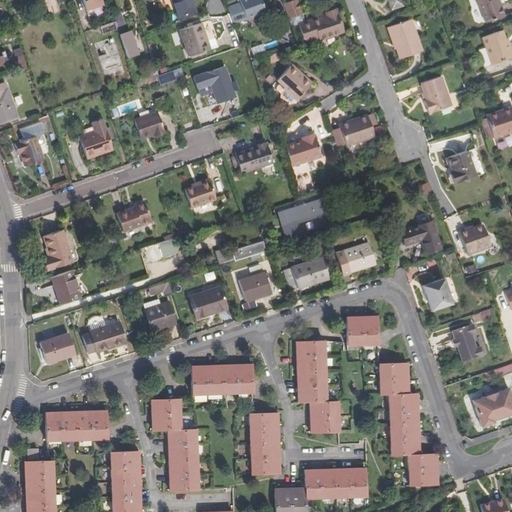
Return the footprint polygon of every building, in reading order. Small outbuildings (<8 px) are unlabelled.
[(48,6),(45,0),(40,0),(43,8),(48,6)] [(102,0),(83,0),(86,9),(103,3),(102,0)] [(195,12),(191,0),(172,0),(173,2),(169,4),(174,19),(195,12)] [(241,0),(242,2),(230,7),(235,23),(266,11),(262,0),(241,0)] [(320,35),(322,40),(346,30),(338,9),(327,13),(328,16),(315,21),(314,18),(307,21),(298,0),(294,0),(285,3),(293,26),(300,24),(305,38),(307,38),(309,40),(320,35)] [(405,8),(402,0),(389,0),(394,12),(405,8)] [(498,4),(496,0),(476,0),(477,3),(480,3),(486,22),(504,16),(500,4),(498,4)] [(55,4),(48,6),(50,13),(57,11),(55,4)] [(114,18),(118,29),(125,27),(123,21),(119,17),(114,18)] [(423,52),(411,19),(388,28),(394,45),(396,44),(401,59),(423,52)] [(201,24),(181,30),(190,56),(210,49),(201,24)] [(508,44),(507,40),(503,30),(484,37),(493,64),(511,57),(511,46),(511,43),(508,44)] [(136,54),(131,38),(126,40),(125,36),(121,38),(127,58),(136,54)] [(157,42),(150,44),(154,55),(161,53),(157,42)] [(252,55),(264,51),(262,44),(250,48),(252,55)] [(105,76),(122,71),(115,49),(99,54),(105,76)] [(0,62),(2,62),(8,60),(5,51),(0,52),(0,62)] [(280,52),(274,54),(276,61),(283,59),(280,52)] [(19,60),(18,58),(15,60),(18,70),(28,66),(25,56),(23,57),(23,59),(19,60)] [(297,73),(299,71),(292,64),(277,81),(280,83),(284,86),(282,89),(296,100),(296,101),(311,85),(297,73)] [(218,103),(237,97),(234,90),(239,89),(236,81),(231,82),(226,66),(195,76),(200,93),(214,89),(218,103)] [(313,83),(299,71),(297,73),(311,85),(313,83)] [(139,81),(140,85),(160,78),(159,74),(139,81)] [(429,116),(452,108),(441,79),(422,86),(428,103),(425,104),(429,116)] [(0,122),(17,117),(5,83),(0,84),(0,122)] [(284,86),(280,83),(276,88),(277,90),(281,94),(281,98),(288,105),(292,104),(296,100),(282,89),(284,86)] [(158,110),(135,118),(142,137),(154,132),(155,135),(166,131),(158,110)] [(501,114),(500,111),(486,115),(487,118),(493,136),(494,138),(511,132),(511,113),(511,111),(501,114)] [(369,127),(366,117),(365,115),(355,118),(356,121),(350,123),(350,120),(338,124),(339,127),(330,130),(335,146),(343,143),(344,146),(373,138),(369,127)] [(366,117),(369,127),(375,125),(371,115),(366,117)] [(97,151),(113,146),(110,138),(115,137),(112,131),(108,132),(107,127),(104,118),(93,122),(96,131),(81,136),(88,157),(98,154),(97,151)] [(491,136),(485,118),(481,119),(487,138),(491,136)] [(493,136),(487,118),(485,118),(491,136),(493,136)] [(19,128),(23,139),(36,135),(44,132),(40,121),(19,128)] [(303,140),(285,145),(291,166),(322,156),(314,133),(302,138),(303,140)] [(23,139),(14,142),(18,152),(21,152),(25,164),(45,158),(36,135),(23,139)] [(235,153),(241,173),(273,163),(267,142),(256,145),(257,147),(235,153)] [(476,178),(467,152),(447,159),(452,173),(450,174),(453,183),(456,182),(457,185),(476,178)] [(198,184),(192,186),(184,189),(190,207),(215,198),(208,178),(197,182),(198,184)] [(421,197),(432,193),(428,182),(417,186),(421,197)] [(277,212),(285,238),(300,234),(297,223),(318,218),(321,229),(336,225),(327,195),(277,212)] [(115,214),(121,231),(150,221),(143,201),(132,205),(133,207),(115,214)] [(402,238),(435,228),(432,220),(400,230),(402,238)] [(467,231),(466,229),(458,231),(467,256),(491,247),(482,226),(473,229),(467,231)] [(441,248),(435,228),(402,238),(404,245),(421,240),(425,254),(441,248)] [(72,261),(61,230),(42,236),(49,256),(46,258),(50,269),(72,261)] [(177,237),(139,249),(143,264),(181,253),(177,237)] [(368,243),(334,254),(340,274),(375,263),(368,243)] [(219,265),(265,251),(263,244),(217,259),(219,265)] [(289,291),(328,279),(322,259),(282,271),(289,291)] [(75,296),(68,271),(48,277),(55,302),(75,296)] [(244,301),(270,293),(264,273),(238,281),(244,301)] [(457,303),(449,278),(427,285),(435,310),(457,303)] [(167,281),(153,285),(156,293),(163,291),(164,297),(172,294),(167,281)] [(149,294),(156,293),(153,285),(147,287),(149,294)] [(218,288),(188,298),(194,319),(224,309),(218,288)] [(158,299),(142,304),(150,331),(174,324),(167,303),(160,305),(158,299)] [(472,317),(475,324),(478,323),(489,319),(487,312),(472,317)] [(376,316),(346,317),(346,345),(377,344),(376,316)] [(88,332),(89,334),(80,336),(85,353),(94,351),(94,352),(123,343),(117,323),(88,332)] [(459,339),(462,346),(467,361),(488,355),(485,346),(481,347),(476,333),(481,332),(478,323),(457,330),(459,339)] [(41,352),(69,343),(66,334),(38,342),(41,352)] [(325,400),(323,339),(294,340),(296,401),(308,401),(310,431),(337,431),(337,400),(325,400)] [(69,343),(41,352),(45,363),(73,354),(69,343)] [(406,363),(377,363),(378,394),(387,394),(389,455),(404,455),(405,486),(434,485),(434,454),(417,455),(415,393),(407,393),(406,363)] [(250,364),(190,366),(191,394),(251,392),(250,364)] [(499,375),(511,371),(511,364),(497,368),(499,375)] [(511,387),(511,373),(503,377),(507,390),(511,387)] [(511,414),(511,403),(507,390),(495,394),(492,393),(486,395),(484,398),(472,402),(481,428),(493,424),(492,420),(497,418),(498,419),(511,414)] [(180,429),(178,399),(150,399),(151,430),(167,430),(170,490),(197,490),(195,429),(180,429)] [(107,411),(46,413),(47,441),(108,439),(107,411)] [(248,412),(250,473),(279,472),(277,411),(248,412)] [(38,459),(38,449),(28,449),(28,459),(38,459)] [(140,511),(137,451),(109,452),(111,511),(140,511)] [(55,511),(53,460),(25,462),(26,511),(55,511)] [(304,486),(273,488),(274,511),(305,511),(305,498),(366,496),(365,467),(304,469),(304,486)] [(492,505),(492,501),(482,504),(483,511),(508,511),(505,501),(492,505)]
